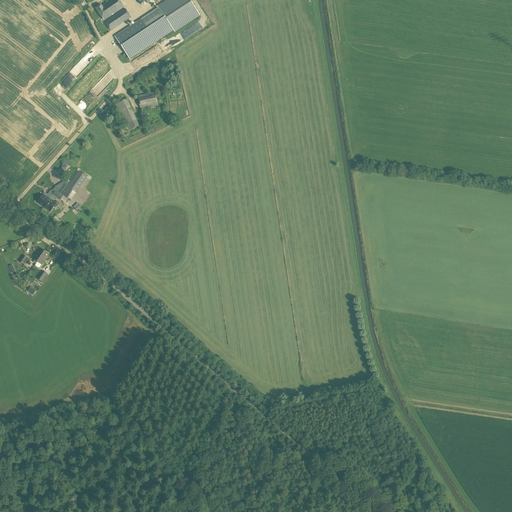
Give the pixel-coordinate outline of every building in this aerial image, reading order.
[(124,7),(119,0),(110,0),(101,6),(101,4),(95,8),(99,14),(103,20),(124,7)] [(175,32),(200,15),(189,0),(166,0),(157,6),(158,8),(140,19),(141,20),(115,37),(129,59),(155,41),(156,42),(173,31),(175,32)] [(145,10),(151,6),(147,1),(141,5),(145,10)] [(111,31),(131,18),(125,8),(104,22),(111,31)] [(200,23),(167,41),(170,47),(189,37),(188,35),(202,27),(200,23)] [(160,44),(163,52),(169,49),(165,41),(160,44)] [(68,87),(69,88),(71,87),(101,56),(98,54),(98,52),(95,50),(89,53),(75,66),(72,70),(73,70),(62,81),(66,84),(70,80),(68,76),(73,74),(72,73),(81,64),(83,68),(80,71),(81,73),(68,87)] [(97,64),(104,71),(110,66),(103,58),(97,64)] [(140,108),(157,104),(155,92),(149,94),(138,97),(140,108)] [(84,107),(92,107),(91,97),(84,97),(84,107)] [(126,99),(115,104),(119,114),(131,108),(126,99)] [(58,100),(54,103),(61,110),(64,107),(58,100)] [(128,131),(139,126),(135,117),(123,122),(128,131)] [(71,201),(87,177),(78,171),(62,194),(71,201)] [(55,190),(61,194),(69,183),(66,180),(55,187),(54,189),(55,190)] [(55,190),(51,197),(44,208),(50,212),(53,207),(56,208),(59,203),(57,201),(56,203),(51,200),(51,199),(55,200),(57,198),(60,200),(63,196),(61,194),(55,190)] [(44,208),(51,197),(44,192),(43,194),(42,194),(36,203),(44,208)] [(37,262),(44,251),(40,248),(32,258),(35,260),(33,262),(36,264),(37,262)] [(44,251),(37,262),(42,265),(49,254),(44,251)] [(23,264),(27,258),(23,255),(19,262),(23,264)] [(43,283),(49,275),(47,274),(47,273),(43,270),(37,279),(41,282),(41,281),(43,283)]
